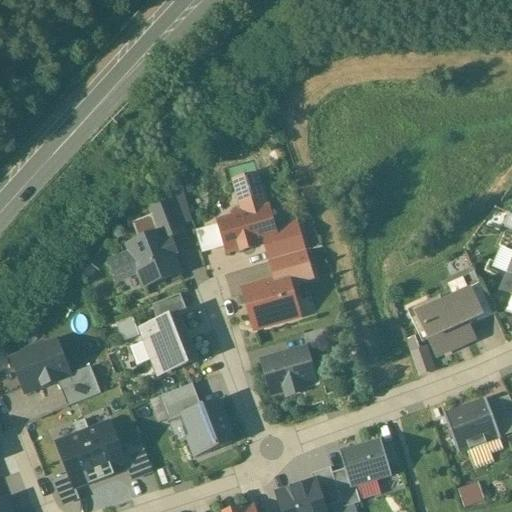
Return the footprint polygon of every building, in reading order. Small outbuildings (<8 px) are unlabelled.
[(276,239),(268,209),(266,210),(262,198),(241,204),(243,212),(233,215),(234,219),(219,223),(228,253),(241,249),(242,252),(256,248),(255,245),(276,239)] [(162,238),(128,252),(144,293),(178,279),(162,238)] [(270,263),(275,282),(288,278),(290,286),(312,279),(305,253),(270,263)] [(511,267),(502,292),(511,296),(511,301),(507,313),(511,315),(511,267)] [(275,282),(243,291),(254,331),(299,317),(290,286),(288,278),(275,282)] [(447,286),(454,301),(470,294),(481,318),(466,324),(468,329),(494,317),(479,285),(468,290),(463,278),(447,286)] [(454,301),(419,317),(437,357),(473,341),(468,329),(466,324),(481,318),(470,294),(454,301)] [(176,322),(143,335),(159,377),(192,364),(176,322)] [(333,329),(321,333),(324,344),(336,340),(333,329)] [(321,333),(303,338),(306,349),(324,344),(321,333)] [(43,346),(24,353),(25,355),(12,360),(26,394),(45,387),(44,385),(56,380),(57,382),(70,377),(56,343),(44,348),(43,346)] [(426,350),(413,354),(420,377),(434,372),(426,350)] [(305,351),(264,363),(274,395),(286,391),(288,398),(303,393),(302,387),(314,383),(305,351)] [(500,439),(511,434),(511,404),(509,398),(488,406),(500,439)] [(486,401),(443,416),(458,457),(501,441),(500,439),(488,406),(486,401)] [(216,408),(183,419),(195,455),(229,444),(216,408)] [(100,479),(126,469),(109,425),(84,435),(100,479)] [(75,488),(100,479),(84,435),(58,445),(75,488)] [(377,447),(345,457),(356,489),(387,479),(377,447)] [(279,488),(286,511),(330,511),(320,476),(279,488)] [(0,499),(0,511),(20,511),(14,495),(0,499)]
